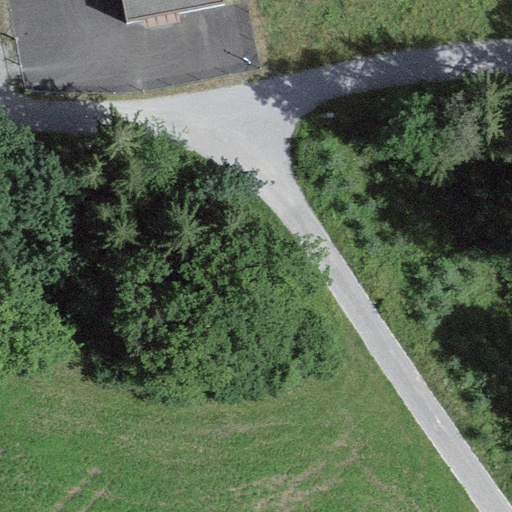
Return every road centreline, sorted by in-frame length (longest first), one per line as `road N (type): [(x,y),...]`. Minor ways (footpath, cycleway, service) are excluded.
road 1 (track): [(0,96),(234,99),(511,61)]
road 2 (track): [(234,99),(358,311),(511,510)]
